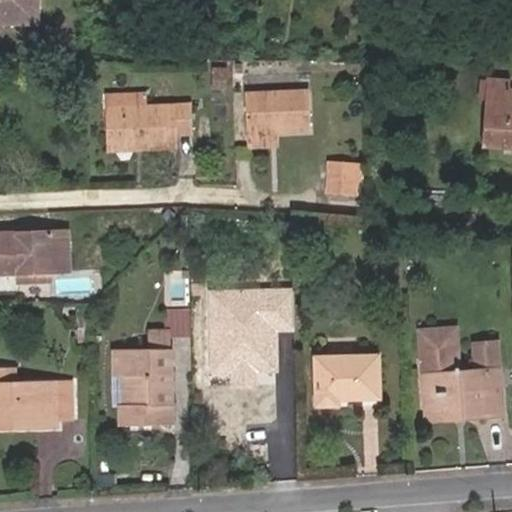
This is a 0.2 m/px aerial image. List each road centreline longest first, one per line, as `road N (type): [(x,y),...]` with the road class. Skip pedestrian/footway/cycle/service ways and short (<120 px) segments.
road 1 (residential): [(196,511),(511,489)]
road 2 (unknown): [(0,197),(212,192)]
